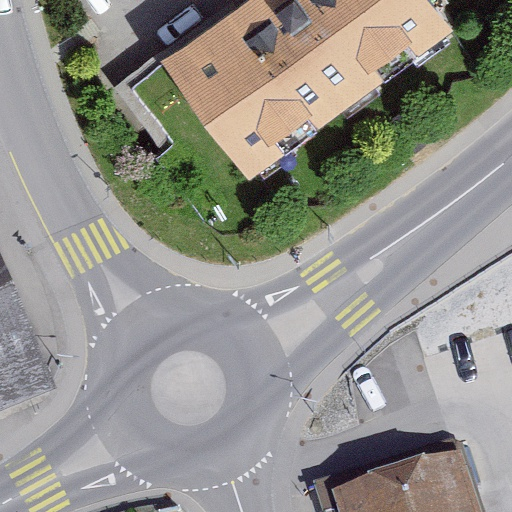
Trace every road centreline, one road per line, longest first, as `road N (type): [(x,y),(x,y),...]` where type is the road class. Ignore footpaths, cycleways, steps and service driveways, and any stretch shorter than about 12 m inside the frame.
road 1 (tertiary): [(0,42),(32,139),(139,328)]
road 2 (primary): [(256,411),(412,230)]
road 3 (primary): [(412,230),(216,321)]
road 4 (primary): [(11,496),(162,462)]
road 5 (primary): [(108,397),(56,459),(11,496)]
road 6 (primary): [(511,159),(412,230)]
